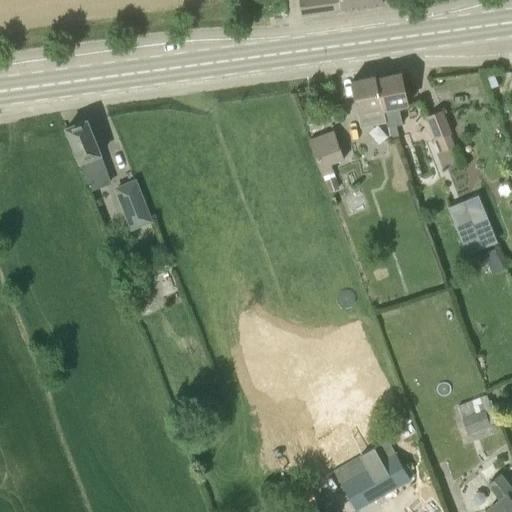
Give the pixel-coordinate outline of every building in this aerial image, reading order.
[(301,0),(303,15),(343,9),(341,0),(301,0)] [(341,0),(343,9),(383,3),(382,0),(341,0)] [(387,121),(387,126),(403,123),(399,107),(408,105),(401,72),(377,77),(382,106),(387,121)] [(382,106),(377,77),(376,76),(352,81),(358,111),(359,111),(362,127),(387,121),(382,106)] [(455,147),(450,134),(453,133),(443,110),(427,116),(435,139),(437,139),(442,152),(455,147)] [(91,190),(111,184),(101,156),(96,143),(96,142),(88,120),(67,128),(91,190)] [(396,125),(388,126),(390,138),(398,137),(396,125)] [(310,142),(322,178),(334,174),(331,165),(344,160),(334,133),(310,142)] [(336,177),(325,181),(330,193),(340,189),(336,177)] [(132,231),(153,223),(136,181),(116,190),(132,231)] [(494,250),(474,198),(448,208),(450,216),(457,232),(467,260),(494,250)] [(492,273),(504,268),(497,253),(485,258),(492,273)] [(491,424),(485,407),(462,415),(468,433),(491,424)] [(355,508),(410,477),(389,439),(335,470),(341,482),(355,508)] [(490,511),(511,511),(511,500),(508,495),(511,492),(511,489),(500,474),(488,484),(501,500),(489,509),(490,511)]
